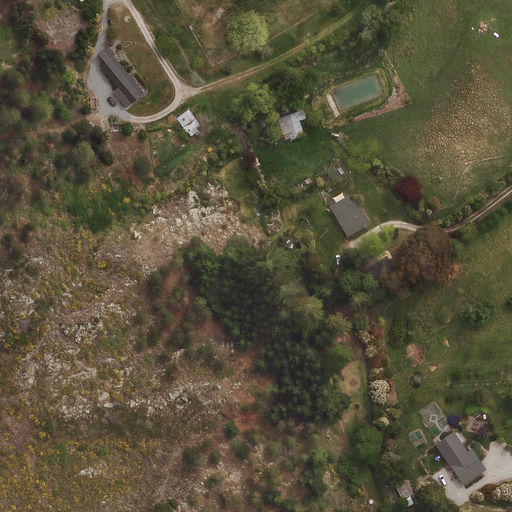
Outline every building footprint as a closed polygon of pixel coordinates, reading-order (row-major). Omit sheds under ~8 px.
[(107,64),(101,70),(118,88),(114,92),(128,108),(146,92),(110,48),(99,55),(107,64)] [(192,107),(178,117),(188,131),(202,121),(192,107)] [(303,109),(278,119),(285,140),(304,134),(299,121),(306,118),(303,109)] [(353,194),(331,206),(349,238),(371,226),(353,194)] [(484,472),(453,426),(428,443),(459,489),(484,472)]
